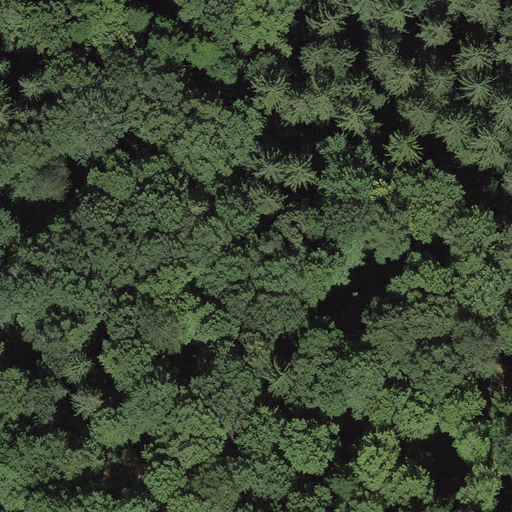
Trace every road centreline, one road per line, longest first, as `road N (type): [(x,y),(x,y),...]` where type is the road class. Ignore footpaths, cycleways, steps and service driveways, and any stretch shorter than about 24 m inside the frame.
road 1 (track): [(0,53),(83,60),(238,110),(488,224),(511,227)]
road 2 (track): [(511,404),(323,423),(9,511)]
road 3 (track): [(45,499),(249,256),(364,168)]
road 4 (track): [(323,423),(511,504)]
